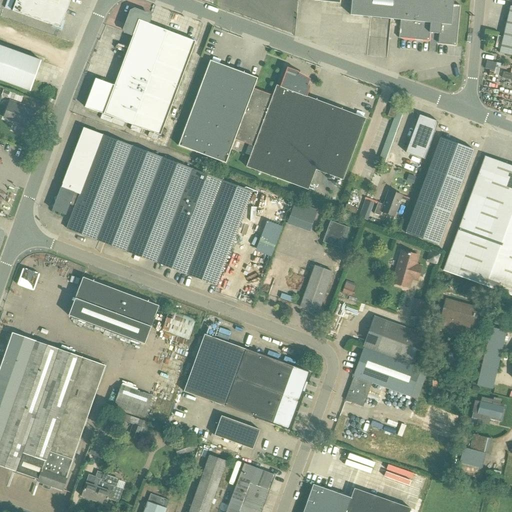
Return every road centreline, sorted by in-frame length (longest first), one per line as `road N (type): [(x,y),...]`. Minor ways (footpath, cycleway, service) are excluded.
road 1 (unclassified): [(282,511),(332,373),(328,351),(14,230)]
road 2 (unclassified): [(469,111),(169,0)]
road 3 (unclassified): [(14,230),(104,0)]
